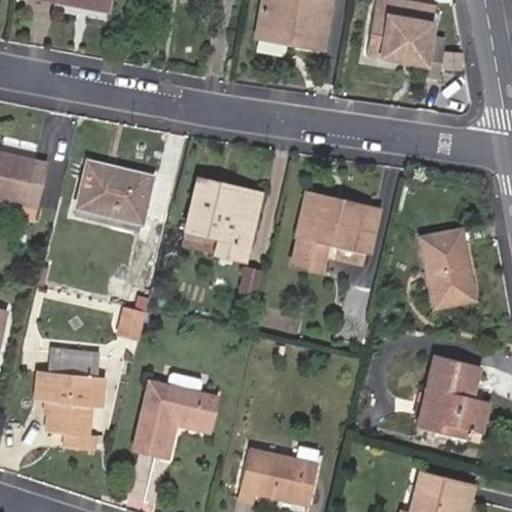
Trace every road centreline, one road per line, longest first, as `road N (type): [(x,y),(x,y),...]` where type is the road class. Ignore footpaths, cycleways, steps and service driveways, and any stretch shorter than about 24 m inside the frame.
road 1 (residential): [(510,155),(0,61)]
road 2 (residential): [(510,155),(486,0)]
